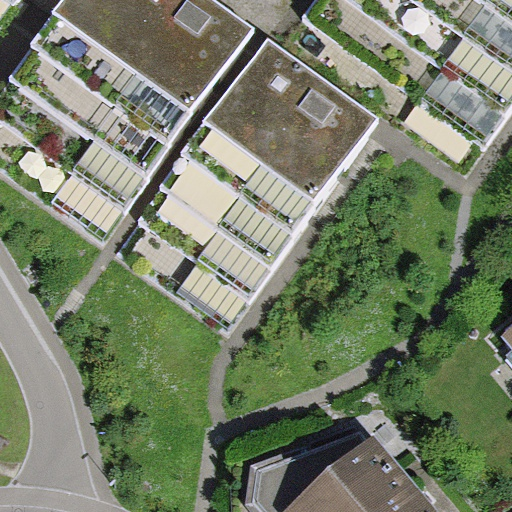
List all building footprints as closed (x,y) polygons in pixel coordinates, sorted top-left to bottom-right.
[(0,168),(101,242),(253,35),(205,0),(76,0),(0,104),(0,168)] [(0,0),(0,26),(18,0),(0,0)] [(484,147),(511,107),(511,0),(322,0),(306,24),(484,147)] [(224,336),(380,125),(270,45),(114,256),(224,336)] [(436,511),(409,479),(378,441),(369,448),(362,439),(260,476),(257,508),(260,511),(436,511)]
